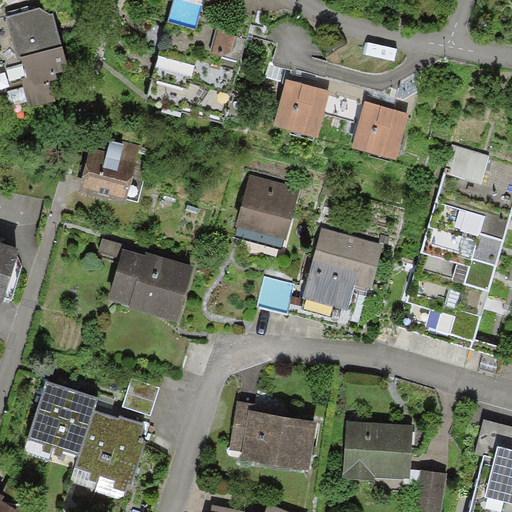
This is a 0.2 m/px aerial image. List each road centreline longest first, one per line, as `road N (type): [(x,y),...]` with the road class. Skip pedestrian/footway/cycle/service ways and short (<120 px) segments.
road 1 (residential): [(511,390),(370,354),(269,345),(229,360),(217,376),(174,511)]
road 2 (residential): [(68,177),(0,387)]
road 3 (residential): [(449,46),(329,16),(306,0)]
